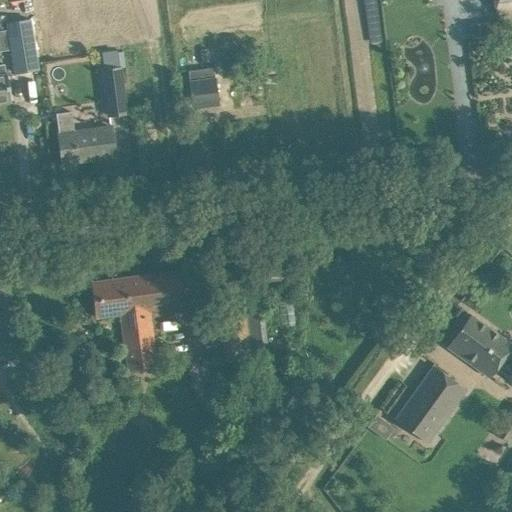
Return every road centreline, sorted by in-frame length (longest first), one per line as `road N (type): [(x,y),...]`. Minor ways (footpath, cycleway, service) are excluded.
road 1 (tertiary): [(0,235),(511,163)]
road 2 (track): [(511,188),(284,511)]
